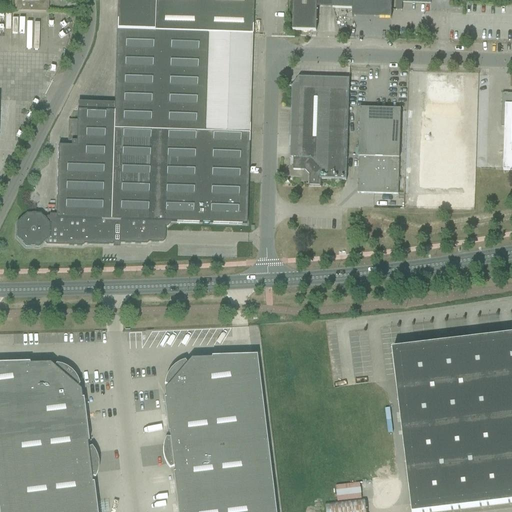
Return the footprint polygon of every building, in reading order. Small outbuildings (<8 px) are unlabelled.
[(247,184),(249,132),(249,129),(249,126),(204,125),(207,36),(252,37),(252,36),(252,0),(116,0),(116,32),(114,113),(77,112),(76,143),(71,143),(71,148),(58,147),(55,218),(47,218),(44,220),(40,215),(26,215),(16,224),(16,238),(25,248),(39,249),(44,244),(46,246),(82,248),(84,246),(113,247),(113,243),(120,243),(120,245),(146,246),(148,244),(162,244),(164,242),(165,228),(167,228),(169,226),(169,224),(246,226),(247,184)] [(18,2),(18,12),(37,12),(47,13),(47,3),(38,2),(38,0),(20,0),(21,2),(18,2)] [(293,0),(292,31),(316,32),(316,0),(333,0),(333,9),(391,11),(391,0),(293,0)] [(430,4),(430,0),(395,0),(395,11),(401,11),(402,3),(430,4)] [(321,180),(346,182),(349,79),(299,78),(292,88),(289,160),(291,160),(291,159),(293,159),(293,171),(305,171),(309,176),(309,188),(321,188),(321,180)] [(407,94),(404,189),(448,190),(451,95),(407,94)] [(511,94),(502,94),(501,110),(505,110),(503,171),(511,171),(511,94)] [(357,190),(359,192),(359,194),(398,195),(400,110),(360,109),(357,190)] [(76,121),(68,121),(67,142),(75,143),(76,121)] [(511,336),(392,351),(393,361),(410,511),(442,511),(511,503),(511,336)] [(87,450),(86,444),(88,444),(83,400),(81,400),(80,392),(75,388),(79,386),(77,381),(74,376),(70,372),(66,369),(61,367),(55,366),(53,370),(49,366),(29,366),(29,365),(0,365),(0,511),(274,511),(256,357),(210,359),(210,361),(190,361),(186,366),(184,362),(178,364),(174,367),(170,371),(165,380),(164,386),(167,388),(163,392),(164,400),(163,401),(167,434),(168,434),(169,440),(165,439),(163,445),(162,450),(162,455),(163,461),(165,465),(169,470),(173,468),(174,474),(172,475),(176,511),(96,511),(93,484),(91,485),(90,479),(95,479),(97,474),(98,469),(98,463),(96,458),(94,453),(91,448),(87,450)] [(365,511),(364,500),(324,504),(325,511),(365,511)]
